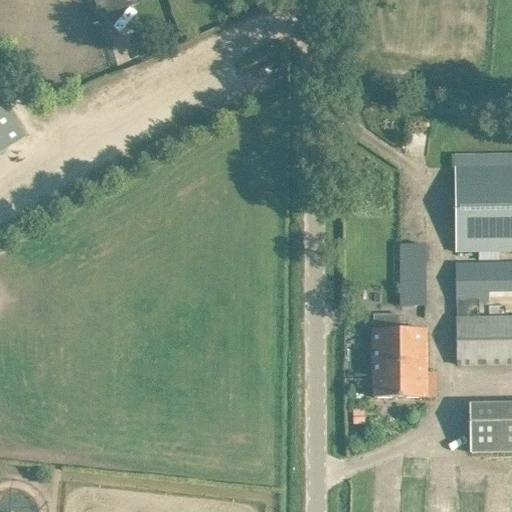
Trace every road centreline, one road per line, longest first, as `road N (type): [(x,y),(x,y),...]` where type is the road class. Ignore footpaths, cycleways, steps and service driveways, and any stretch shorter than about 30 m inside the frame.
road 1 (unclassified): [(316,511),(321,0)]
road 2 (unknown): [(315,0),(143,79),(0,176)]
